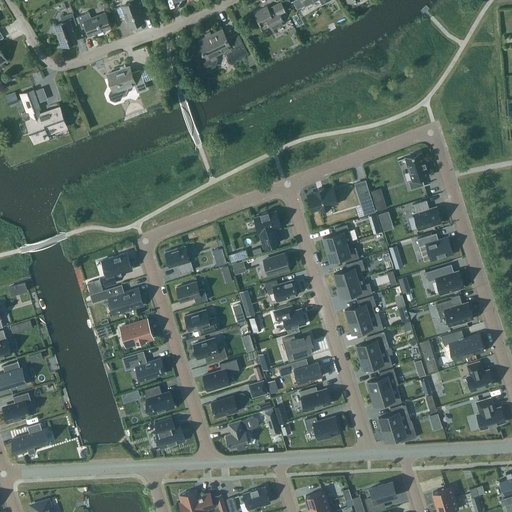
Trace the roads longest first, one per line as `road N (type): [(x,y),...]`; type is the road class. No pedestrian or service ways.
road 1 (residential): [(511,389),(433,138),(423,132),(287,184)]
road 2 (residential): [(287,184),(141,239),(212,462)]
road 3 (residential): [(369,454),(287,184)]
road 4 (residential): [(8,0),(38,55),(58,66),(230,0)]
road 5 (unclassified): [(149,466),(2,473)]
